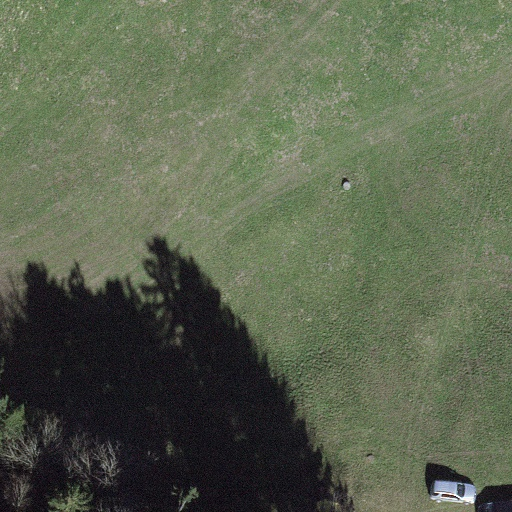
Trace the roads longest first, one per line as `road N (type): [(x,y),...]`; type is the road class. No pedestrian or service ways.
road 1 (track): [(511,64),(128,254),(37,280),(0,274)]
road 2 (track): [(0,378),(59,464),(139,511)]
